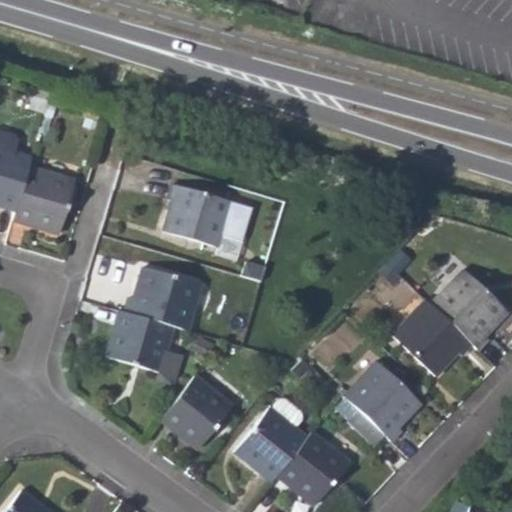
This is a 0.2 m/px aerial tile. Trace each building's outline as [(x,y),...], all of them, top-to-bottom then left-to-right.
[(45,102),(33,99),(29,113),(41,117),(45,102)] [(35,135),(43,137),(49,120),(40,118),(35,135)] [(0,207),(13,211),(26,168),(28,160),(12,156),(15,144),(11,138),(0,135),(0,207)] [(72,182),(26,168),(13,211),(10,221),(56,235),(72,182)] [(162,234),(214,248),(227,203),(172,187),(167,202),(170,203),(162,234)] [(126,300),(121,313),(169,328),(183,332),(198,286),(140,269),(131,301),(126,300)] [(462,273),(428,308),(468,345),(474,351),(485,339),(482,336),(503,312),(462,273)] [(459,356),(468,345),(428,308),(422,302),(389,338),(432,377),(456,354),(459,356)] [(161,354),(169,328),(121,313),(115,312),(102,358),(155,374),(161,354)] [(155,374),(153,381),(168,386),(176,358),(161,354),(155,374)] [(373,364),(341,399),(349,406),(386,440),(389,443),(398,431),(395,428),(418,405),(373,364)] [(229,406),(191,377),(157,421),(196,449),(229,406)] [(266,410),(291,430),(299,421),(298,415),(280,400),(274,401),(266,410)] [(372,454),(386,440),(349,406),(337,421),(372,454)] [(232,452),(269,481),(274,476),(303,440),(291,430),(266,410),(265,410),(232,452)] [(327,448),(308,433),(303,440),(274,476),(312,505),(346,464),(344,463),(327,448)] [(327,448),(344,463),(350,456),(333,442),(327,448)] [(42,511),(18,493),(3,511),(42,511)] [(465,511),(467,508),(451,501),(446,511),(465,511)]
